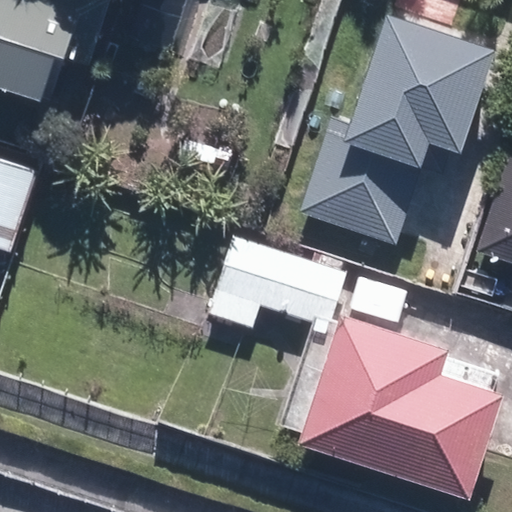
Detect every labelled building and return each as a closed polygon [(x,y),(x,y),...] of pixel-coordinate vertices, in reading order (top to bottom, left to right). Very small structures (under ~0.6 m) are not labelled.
[(0,0),(0,75),(51,93),(68,44),(73,45),(88,0),(0,0)] [(205,0),(153,0),(142,40),(191,53),(205,0)] [(338,113),(308,205),(405,237),(437,137),(468,147),(502,43),(473,34),(473,32),(395,7),(359,120),(338,113)] [(0,152),(0,241),(16,246),(42,166),(0,152)] [(511,154),(483,247),(511,256),(511,154)] [(352,269),(237,231),(218,287),(334,326),(352,269)] [(351,305),(309,433),(478,490),(511,390),(511,387),(447,365),(455,340),(351,305)]
